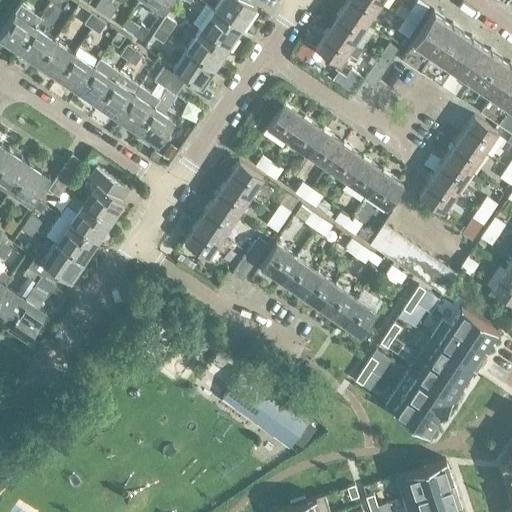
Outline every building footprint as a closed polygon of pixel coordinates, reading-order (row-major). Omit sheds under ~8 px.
[(98,0),(94,6),(101,11),(109,0),(108,0),(98,0)] [(109,0),(101,11),(109,16),(116,6),(109,0)] [(147,0),(153,3),(149,10),(157,15),(167,0),(147,0)] [(216,0),(213,5),(242,25),(256,4),(253,3),(255,0),(216,0)] [(378,0),(346,0),(343,5),(366,21),(380,1),(378,0)] [(394,11),(404,18),(414,25),(428,4),(421,0),(416,0),(409,12),(399,5),(394,11)] [(0,31),(0,36),(18,49),(35,23),(36,24),(41,15),(20,1),(0,31)] [(213,5),(199,25),(228,45),(242,25),(213,5)] [(343,5),(329,25),(352,41),(366,21),(343,5)] [(400,56),(420,69),(453,21),(433,8),(400,56)] [(84,22),(91,27),(98,16),(91,11),(84,22)] [(165,14),(157,26),(168,33),(176,21),(165,14)] [(98,16),(91,27),(99,32),(106,21),(98,16)] [(414,25),(404,18),(398,28),(408,34),(414,25)] [(420,69),(439,83),(472,34),(453,21),(420,69)] [(141,22),(139,24),(135,22),(130,29),(134,31),(134,33),(141,38),(148,27),(141,22)] [(18,49),(38,62),(55,37),(36,24),(35,23),(18,49)] [(199,25),(186,45),(215,65),(228,45),(199,25)] [(352,41),(329,25),(315,45),(339,61),(345,51),(354,57),(361,48),(351,42),(352,41)] [(168,33),(157,26),(152,34),(163,41),(168,33)] [(459,96),(471,78),(491,47),(472,34),(439,83),(459,96)] [(38,62),(58,76),(75,50),(55,37),(38,62)] [(389,41),(376,59),(386,66),(399,48),(389,41)] [(119,54),(127,59),(134,48),(127,43),(119,54)] [(58,76),(78,89),(100,56),(99,56),(98,57),(79,44),(75,50),(58,76)] [(161,68),(173,76),(183,82),(187,76),(201,85),(215,65),(186,45),(173,65),(166,61),(161,68)] [(490,91),(511,61),(491,47),(471,78),(459,96),(483,101),(490,91)] [(134,48),(127,59),(134,64),(142,53),(134,48)] [(78,89),(98,103),(120,70),(100,56),(78,89)] [(386,66),(376,59),(363,77),(373,84),(386,66)] [(509,103),(507,106),(511,109),(511,61),(490,91),(509,103)] [(154,78),(166,86),(173,76),(161,68),(154,78)] [(98,103),(118,116),(140,83),(120,70),(98,103)] [(159,96),(137,129),(158,143),(175,118),(164,110),(183,82),(173,76),(166,86),(159,96)] [(118,116),(137,129),(159,96),(140,83),(118,116)] [(267,124),(287,137),(303,114),(283,100),(267,124)] [(511,109),(507,106),(496,122),(511,132),(511,109)] [(474,113),(460,133),(483,149),(497,129),(474,113)] [(287,137),(307,151),(323,128),(303,114),(287,137)] [(307,151),(327,165),(343,141),(323,128),(307,151)] [(460,133),(446,153),(469,169),(483,149),(460,133)] [(0,161),(10,147),(0,140),(0,161)] [(327,165),(347,178),(363,155),(343,141),(327,165)] [(0,161),(0,182),(10,189),(30,161),(10,147),(0,161)] [(83,160),(72,153),(59,173),(69,180),(83,160)] [(256,163),(266,170),(272,160),(262,153),(256,163)] [(446,153),(432,173),(456,189),(469,169),(446,153)] [(347,178),(367,192),(383,168),(363,155),(347,178)] [(239,158),(225,179),(249,195),(263,174),(239,158)] [(282,167),(272,160),(266,170),(276,177),(282,167)] [(30,161),(10,189),(30,203),(50,175),(30,161)] [(96,179),(82,199),(112,219),(126,199),(111,189),(118,179),(97,165),(90,175),(96,179)] [(511,178),(511,168),(506,165),(499,175),(510,182),(511,178)] [(383,168),(367,192),(387,206),(403,182),(383,168)] [(59,173),(54,180),(64,187),(69,180),(59,173)] [(456,189),(432,173),(418,193),(442,209),(456,189)] [(225,179),(212,199),(235,215),(249,195),(225,179)] [(295,190),(305,197),(312,186),(302,179),(295,190)] [(64,187),(54,180),(48,188),(59,195),(64,187)] [(312,186),(305,197),(315,204),(322,193),(312,186)] [(112,219),(82,199),(73,193),(71,197),(60,213),(69,219),(98,239),(112,219)] [(486,194),(479,205),(489,212),(497,201),(486,194)] [(212,199),(198,219),(222,234),(235,215),(212,199)] [(58,212),(39,200),(35,207),(53,219),(58,212)] [(280,201),(273,212),(283,219),(290,208),(280,201)] [(489,212),(479,205),(472,215),(482,222),(489,212)] [(334,218),(344,225),(352,214),(342,207),(334,218)] [(304,220),(314,227),(322,215),(311,209),(304,220)] [(31,212),(25,220),(36,227),(42,220),(31,212)] [(283,219),(273,212),(266,222),(276,229),(283,219)] [(98,239),(69,219),(60,213),(47,232),(46,233),(55,239),(85,259),(98,239)] [(352,214),(344,225),(354,232),(362,221),(352,214)] [(322,215),(314,227),(325,233),(332,222),(322,215)] [(495,215),(488,225),(498,231),(505,222),(495,215)] [(2,227),(11,232),(18,222),(9,216),(2,227)] [(198,219),(185,239),(208,255),(215,244),(222,249),(224,250),(230,240),(222,234),(198,219)] [(36,227),(25,220),(20,228),(31,235),(36,227)] [(369,241),(387,254),(402,233),(383,221),(369,241)] [(498,231),(488,225),(481,234),(491,241),(498,231)] [(387,254),(406,266),(420,246),(402,233),(387,254)] [(255,260),(268,242),(258,235),(245,254),(255,260)] [(344,247),(354,253),(361,243),(351,236),(344,247)] [(29,265),(40,273),(50,279),(56,270),(71,279),(85,259),(55,239),(42,259),(35,255),(29,265)] [(260,264),(280,277),(296,254),(276,240),(260,264)] [(4,241),(0,246),(0,255),(3,257),(11,246),(4,241)] [(361,243),(354,253),(365,260),(372,250),(361,243)] [(406,266),(424,279),(438,258),(420,246),(406,266)] [(245,254),(233,272),(243,279),(255,260),(245,254)] [(280,277),(300,291),(316,268),(296,254),(280,277)] [(460,265),(470,271),(477,261),(467,254),(460,265)] [(424,279),(433,285),(447,264),(438,258),(424,279)] [(384,274),(395,281),(402,270),(391,263),(384,274)] [(447,264),(433,285),(442,291),(456,270),(447,264)] [(0,289),(0,318),(6,323),(26,294),(27,295),(34,284),(33,284),(40,273),(29,265),(23,273),(27,275),(18,289),(6,281),(0,289)] [(511,270),(505,266),(491,286),(511,300),(511,270)] [(0,289),(6,281),(10,274),(2,268),(0,271),(0,289)] [(300,291),(319,305),(336,282),(316,268),(300,291)] [(33,284),(34,284),(48,294),(55,283),(50,279),(40,273),(33,284)] [(319,305),(339,319),(356,295),(336,282),(319,305)] [(417,299),(425,288),(418,283),(410,295),(417,299)] [(26,294),(6,323),(27,337),(46,308),(27,295),(26,294)] [(356,295),(339,319),(359,333),(375,309),(356,295)] [(417,299),(410,295),(402,307),(409,311),(417,299)] [(449,322),(441,316),(441,317),(485,347),(496,330),(497,329),(460,305),(460,306),(449,322)] [(441,317),(429,334),(474,364),(485,347),(441,317)] [(394,335),(400,325),(393,320),(387,330),(394,335)] [(394,335),(387,330),(380,341),(387,345),(394,335)] [(418,351),(462,381),(473,364),(474,364),(429,334),(418,351)] [(451,397),(462,381),(418,351),(407,368),(451,398),(452,397),(451,397)] [(363,366),(370,371),(378,359),(371,354),(363,366)] [(370,371),(363,366),(355,378),(362,383),(370,371)] [(440,415),(451,398),(407,368),(396,386),(440,415)] [(222,396),(289,445),(308,419),(242,370),(222,396)] [(439,416),(440,415),(396,386),(384,404),(400,414),(398,417),(411,426),(413,423),(428,433),(428,432),(439,415),(439,416)] [(402,496),(452,479),(445,458),(395,474),(402,496)] [(452,479),(402,496),(407,511),(421,511),(459,500),(452,479)] [(358,494),(354,483),(346,485),(350,497),(358,494)] [(304,495),(289,500),(290,503),(274,509),(274,511),(328,511),(331,511),(324,492),(305,498),(304,495)] [(369,507),(377,504),(373,492),(365,495),(369,507)] [(462,511),(459,500),(421,511),(462,511)]
